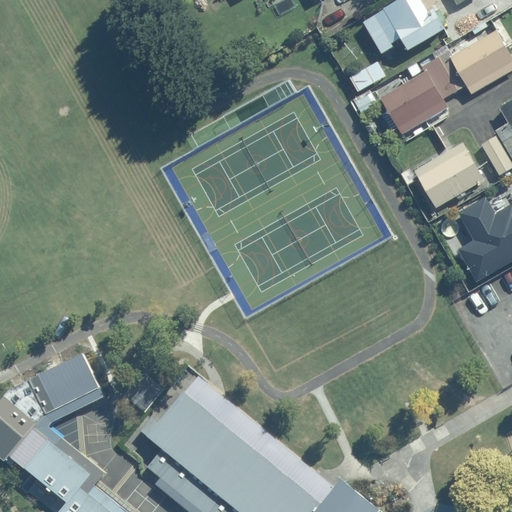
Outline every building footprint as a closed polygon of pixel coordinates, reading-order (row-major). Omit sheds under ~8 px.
[(430,0),(398,0),(362,21),(382,56),(404,44),(410,55),(449,33),(430,0)] [(511,71),(511,48),(500,28),(478,42),(475,36),(443,54),(460,89),(471,83),(476,94),(511,71)] [(460,89),(443,54),(426,65),(428,70),(384,96),(405,133),(453,106),(448,97),(460,89)] [(511,117),(511,121),(501,129),(511,147),(511,101),(505,106),(511,117)] [(511,168),(511,154),(500,134),(485,143),(503,174),(511,168)] [(440,206),(489,178),(468,140),(418,169),(440,206)] [(438,238),(426,244),(438,269),(451,263),(438,238)] [(462,276),(471,292),(511,268),(501,252),(462,276)] [(89,380),(73,344),(27,365),(43,401),(89,380)] [(383,511),(387,506),(349,476),(339,487),(201,376),(162,420),(156,415),(144,430),(165,446),(150,465),(207,511),(383,511)] [(0,449),(28,414),(0,392),(0,449)] [(68,448),(54,437),(31,466),(73,498),(62,511),(134,511),(100,484),(106,478),(82,459),(87,453),(74,442),(68,448)]
